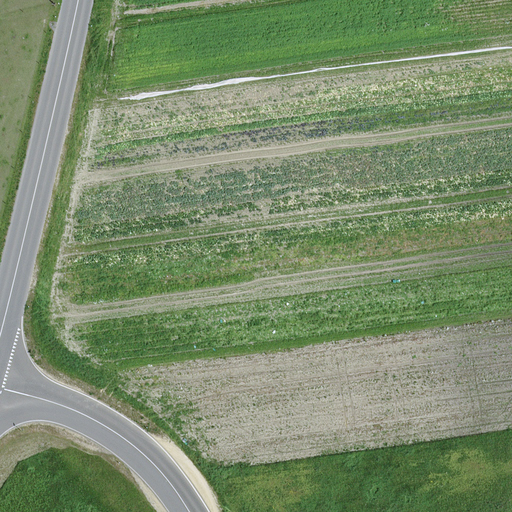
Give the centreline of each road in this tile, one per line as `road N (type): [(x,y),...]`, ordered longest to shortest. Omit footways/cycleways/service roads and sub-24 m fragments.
road 1 (tertiary): [(77,0),(0,335)]
road 2 (tertiary): [(189,511),(153,463),(117,432),(0,387)]
